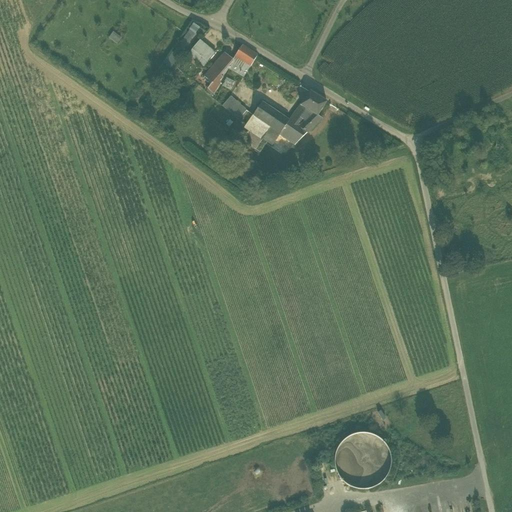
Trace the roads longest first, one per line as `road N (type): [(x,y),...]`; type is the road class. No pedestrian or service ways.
road 1 (unclassified): [(492,511),(410,141)]
road 2 (unclassified): [(216,25),(410,141)]
